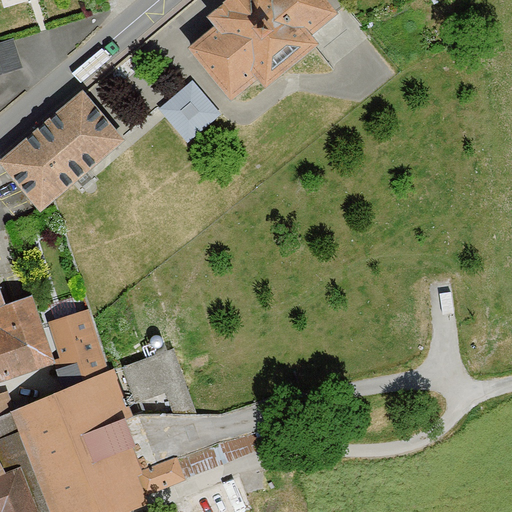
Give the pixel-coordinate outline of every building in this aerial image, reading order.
[(220,102),(237,88),(246,99),(306,49),(297,38),(326,15),(314,0),(204,0),(181,19),(188,28),(171,42),(220,102)] [(0,77),(19,71),(9,36),(0,38),(0,77)] [(220,116),(192,82),(154,113),(182,148),(220,116)] [(0,153),(0,167),(37,213),(120,145),(76,92),(0,153)] [(0,382),(48,366),(23,298),(0,305),(0,382)] [(102,366),(82,315),(46,328),(66,380),(102,366)] [(179,348),(126,359),(134,396),(187,384),(179,348)] [(177,460),(143,472),(125,425),(134,421),(113,375),(10,416),(49,511),(138,511),(149,508),(145,500),(186,484),(177,460)] [(0,461),(12,458),(0,428),(0,461)] [(0,511),(32,511),(15,468),(0,473),(0,511)]
